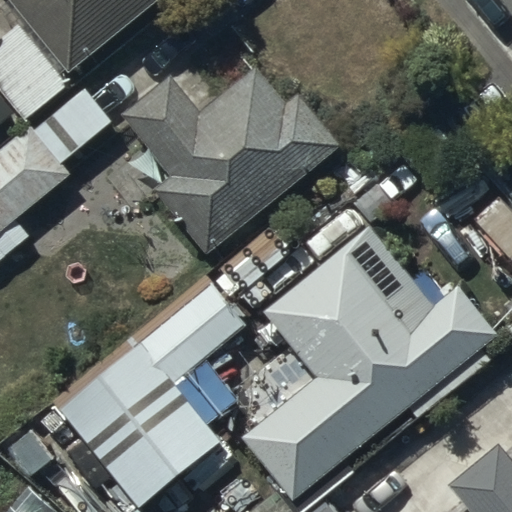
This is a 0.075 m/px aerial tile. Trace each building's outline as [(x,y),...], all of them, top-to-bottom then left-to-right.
[(6,0),(69,74),(160,0),(6,0)] [(66,83),(18,23),(0,38),(0,90),(23,118),(66,83)] [(203,112),(170,73),(120,116),(170,177),(152,191),(206,257),(341,145),(297,93),(285,103),(255,68),(203,112)] [(28,126),(0,149),(0,260),(29,237),(16,221),(71,176),(62,165),(112,124),(104,115),(113,108),(101,94),(93,100),(84,88),(32,131),(28,126)] [(0,124),(14,113),(0,96),(0,124)] [(511,209),(500,196),(472,219),(511,263),(511,209)] [(305,511),(359,469),(347,456),(498,334),(459,287),(435,306),(368,225),(263,312),(315,377),(241,437),(280,487),(246,511),(305,511)] [(134,503),(138,508),(222,442),(175,386),(214,354),(220,362),(234,351),(226,341),(245,325),(211,284),(59,412),(115,480),(105,489),(124,511),(134,503)] [(511,511),(511,460),(498,444),(447,486),(469,511),(511,511)]
